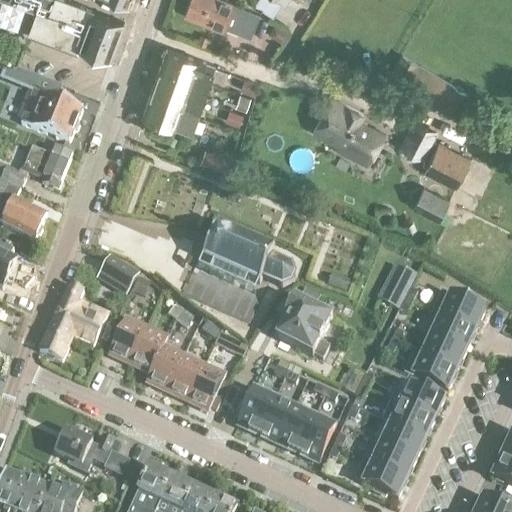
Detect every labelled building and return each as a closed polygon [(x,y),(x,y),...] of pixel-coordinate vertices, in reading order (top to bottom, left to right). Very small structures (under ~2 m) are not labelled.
[(6,0),(7,0),(38,12),(35,18),(29,35),(57,45),(76,52),(77,49),(97,56),(110,60),(124,21),(64,0),(6,0)] [(249,38),(258,14),(234,5),(234,4),(223,0),(190,0),(185,13),(225,28),(249,38)] [(271,18),(282,0),(257,0),(253,7),(271,18)] [(282,43),(288,32),(273,24),(268,34),(282,43)] [(205,47),(208,37),(200,34),(196,43),(205,47)] [(206,88),(214,66),(166,48),(158,71),(206,88)] [(454,113),(466,93),(401,53),(388,73),(454,113)] [(198,111),(206,88),(158,71),(142,116),(158,122),(160,125),(166,127),(169,125),(173,127),(175,124),(185,128),(192,109),(198,111)] [(40,82),(17,72),(14,80),(37,89),(40,82)] [(257,84),(244,79),(240,88),(254,93),(257,84)] [(70,147),(83,114),(34,93),(20,126),(70,147)] [(250,99),(239,95),(236,104),(246,108),(250,99)] [(368,164),(385,133),(358,119),(361,113),(331,97),(312,131),(337,144),(336,146),(368,164)] [(243,115),(229,110),(225,120),(239,125),(243,115)] [(175,153),(180,139),(173,136),(167,150),(175,153)] [(456,187),(471,157),(439,141),(424,170),(456,187)] [(58,146),(52,160),(69,167),(75,153),(58,146)] [(227,172),(231,158),(204,149),(199,163),(227,172)] [(0,182),(10,188),(22,194),(29,176),(44,182),(42,185),(59,192),(69,167),(52,160),(30,151),(21,172),(20,175),(20,176),(7,170),(0,166),(0,182)] [(440,219),(450,199),(423,186),(413,206),(440,219)] [(10,188),(0,206),(0,224),(3,226),(2,227),(35,243),(36,240),(40,240),(43,234),(42,229),(47,218),(17,203),(22,194),(10,188)] [(210,244),(203,261),(214,266),(210,276),(245,291),(249,281),(259,286),(261,279),(283,289),(292,284),(296,274),(292,266),(272,257),(274,251),(218,226),(213,238),(210,244)] [(15,252),(0,245),(0,290),(3,292),(17,263),(11,260),(15,252)] [(106,262),(98,275),(120,288),(116,294),(124,298),(128,291),(134,282),(138,275),(108,258),(106,262)] [(383,291),(378,301),(400,313),(406,302),(411,291),(417,279),(400,270),(388,293),(383,291)] [(332,277),(328,287),(345,294),(349,284),(332,277)] [(138,280),(132,293),(144,299),(150,285),(138,280)] [(51,329),(40,354),(63,365),(69,351),(74,340),(83,344),(95,350),(109,320),(84,307),(79,305),(85,293),(78,291),(70,288),(51,329)] [(411,291),(406,302),(413,306),(418,295),(411,291)] [(434,313),(433,314),(477,334),(486,315),(451,299),(442,294),(434,313)] [(289,320),(279,342),(314,360),(315,358),(323,362),(330,349),(321,345),(333,321),(296,302),(287,319),(289,320)] [(406,302),(400,313),(408,317),(413,306),(406,302)] [(168,316),(176,323),(182,315),(174,309),(168,316)] [(433,314),(423,336),(432,340),(467,356),(477,334),(433,314)] [(193,324),(182,315),(176,323),(187,332),(193,324)] [(126,323),(109,359),(131,369),(147,333),(126,323)] [(206,326),(201,333),(215,343),(219,337),(221,334),(207,324),(206,326)] [(397,332),(392,343),(399,347),(405,336),(397,332)] [(147,333),(131,369),(150,378),(151,378),(164,351),(168,343),(147,333)] [(220,337),(215,348),(244,361),(246,357),(248,351),(223,333),(220,337)] [(430,344),(423,359),(458,375),(467,356),(432,340),(430,344)] [(392,343),(386,354),(394,358),(399,347),(392,343)] [(150,378),(146,386),(168,396),(184,360),(171,354),(164,351),(151,378),(150,378)] [(414,354),(404,377),(413,381),(414,379),(449,395),(458,375),(423,359),(414,354)] [(184,360),(168,396),(189,406),(205,370),(184,360)] [(278,369),(274,377),(285,381),(288,374),(278,369)] [(205,370),(189,406),(210,415),(211,412),(214,407),(226,380),(205,370)] [(288,374),(285,381),(296,387),(299,379),(288,374)] [(366,377),(360,389),(368,392),(373,381),(366,377)] [(401,383),(392,403),(436,423),(445,403),(410,386),(401,383)] [(317,387),(313,395),(324,400),(327,392),(317,387)] [(360,389),(355,399),(362,403),(368,392),(360,389)] [(255,395),(239,429),(259,438),(276,402),(256,392),(255,395)] [(327,392),(324,400),(335,405),(339,397),(327,392)] [(276,402),(259,438),(278,447),(296,411),(297,408),(297,407),(294,406),(278,398),(276,402)] [(214,407),(211,412),(216,414),(221,403),(217,401),(214,407)] [(392,404),(383,423),(427,443),(436,423),(392,403),(392,404)] [(353,409),(348,420),(355,423),(359,412),(353,409)] [(296,411),(278,447),(297,456),(298,456),(315,421),(296,411)] [(315,421),(298,456),(300,457),(319,466),(334,433),(337,427),(317,417),(315,421)] [(374,441),(374,443),(417,463),(427,443),(383,423),(382,424),(391,428),(387,436),(383,445),(374,441)] [(64,434),(54,456),(70,463),(68,469),(87,478),(93,465),(91,464),(93,461),(103,466),(102,469),(124,479),(131,464),(109,454),(114,444),(103,439),(98,449),(64,434)] [(339,437),(334,448),(341,452),(346,440),(339,437)] [(511,439),(505,456),(503,458),(511,462),(511,439)] [(374,443),(364,463),(408,483),(417,463),(374,443)] [(334,448),(329,459),(337,463),(341,452),(334,448)] [(497,472),(493,481),(511,489),(511,462),(503,458),(502,460),(500,459),(494,471),(497,472)] [(362,467),(355,483),(364,487),(375,492),(373,494),(386,500),(387,498),(399,503),(408,483),(364,463),(362,467)] [(156,511),(172,480),(149,470),(129,511),(156,511)] [(0,505),(14,511),(27,480),(6,471),(0,486),(0,505)] [(37,511),(47,487),(27,480),(14,511),(15,511),(37,511)] [(75,511),(83,493),(50,480),(47,487),(37,511),(75,511)] [(183,511),(193,491),(172,480),(156,511),(183,511)] [(209,511),(215,501),(193,491),(183,511),(209,511)] [(236,511),(237,511),(215,501),(209,511),(236,511)] [(477,508),(475,511),(509,511),(504,510),(484,501),(480,510),(477,508)]
